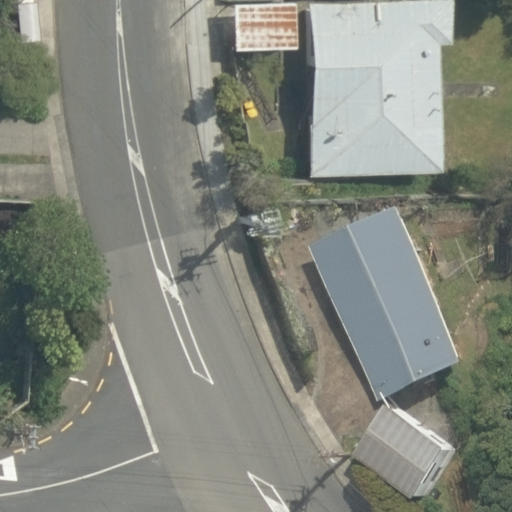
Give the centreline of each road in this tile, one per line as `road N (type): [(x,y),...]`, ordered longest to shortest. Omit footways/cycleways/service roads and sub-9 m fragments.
road 1 (tertiary): [(121,0),(135,159),(157,251),(226,426)]
road 2 (residential): [(0,495),(96,472),(226,426)]
